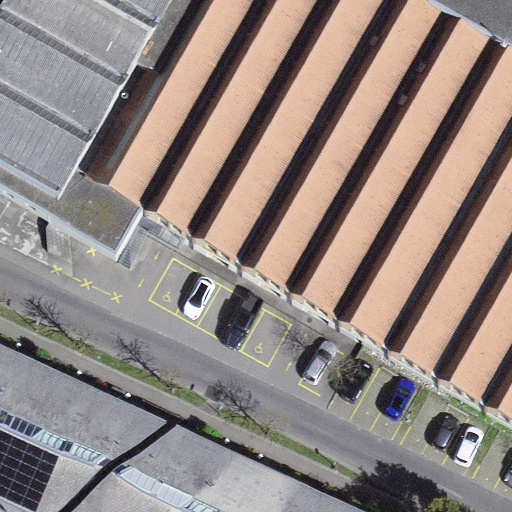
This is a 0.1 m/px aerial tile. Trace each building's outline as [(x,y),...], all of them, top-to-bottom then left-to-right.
[(511,0),(0,0),(0,196),(120,265),(145,221),(511,430),(511,0)] [(33,374),(8,394),(0,399),(0,472),(3,470),(68,419),(33,374)] [(91,401),(68,419),(3,470),(36,511),(46,511),(128,448),(91,401)] [(182,449),(101,511),(192,511),(217,493),(182,449)] [(275,511),(244,472),(217,493),(192,511),(275,511)]
